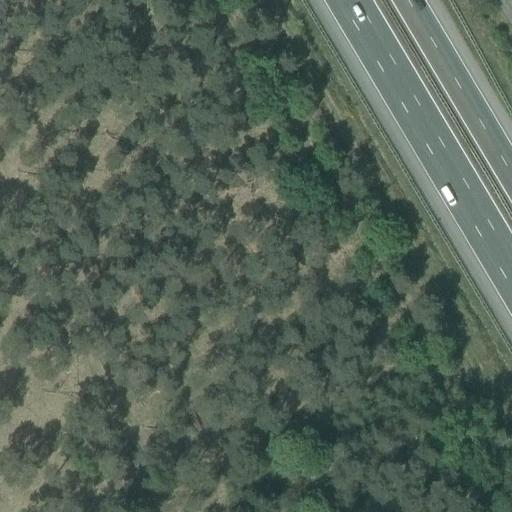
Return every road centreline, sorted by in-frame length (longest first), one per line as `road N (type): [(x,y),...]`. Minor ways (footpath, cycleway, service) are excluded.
road 1 (track): [(208,0),(511,509)]
road 2 (track): [(511,420),(265,0)]
road 3 (track): [(0,170),(160,511)]
road 4 (motorway): [(348,0),(511,276)]
road 5 (motorway): [(511,175),(407,0)]
